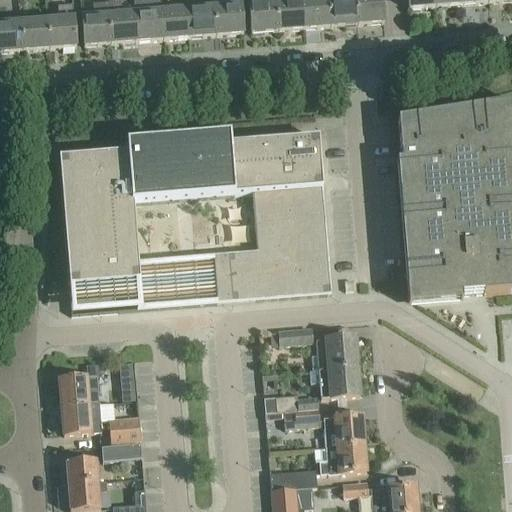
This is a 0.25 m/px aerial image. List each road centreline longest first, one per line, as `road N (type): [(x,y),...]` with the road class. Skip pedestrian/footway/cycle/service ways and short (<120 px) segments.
road 1 (residential): [(23,340),(35,133),(53,94),(75,85),(400,59)]
road 2 (residential): [(511,423),(495,380),(389,315),(231,327),(212,321)]
road 3 (residential): [(451,511),(435,456),(404,440),(395,424),(398,364)]
road 4 (residential): [(173,324),(23,340)]
